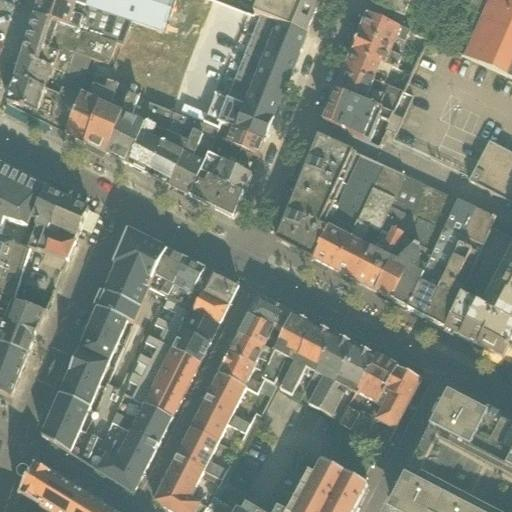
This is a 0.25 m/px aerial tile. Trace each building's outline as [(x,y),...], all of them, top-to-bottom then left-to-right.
[(58,0),(42,0),(36,17),(92,36),(91,36),(119,46),(123,47),(132,23),(58,0)] [(183,14),(186,0),(58,0),(132,23),(153,30),(175,37),(177,30),(178,31),(183,14)] [(307,38),(322,0),(260,0),(254,17),(263,20),(307,38)] [(426,8),(428,0),(405,0),(411,2),(426,8)] [(393,25),(368,15),(361,34),(393,48),(393,49),(402,53),(410,35),(411,34),(392,26),(393,25)] [(29,41),(76,56),(92,62),(111,68),(119,46),(91,36),(92,36),(36,17),(29,41)] [(307,38),(263,20),(229,104),(224,117),(210,111),(204,126),(219,133),(221,127),(265,145),(307,38)] [(393,48),(361,34),(353,52),(381,63),(381,64),(398,71),(402,59),(390,54),(393,49),(393,48)] [(69,76),(76,56),(29,41),(23,59),(54,70),(69,76)] [(377,73),(381,64),(381,63),(353,52),(346,71),(384,87),(384,86),(388,78),(377,73)] [(79,95),(92,62),(76,56),(69,76),(63,90),(79,95)] [(63,90),(69,76),(54,70),(23,59),(17,78),(61,97),(63,90)] [(335,98),(402,124),(414,99),(405,95),(384,86),(384,87),(346,71),(335,98)] [(79,95),(63,90),(61,97),(17,78),(8,105),(22,111),(21,113),(67,136),(83,97),(79,95)] [(91,100),(84,97),(83,97),(67,136),(86,146),(109,84),(100,80),(91,100)] [(119,88),(111,85),(109,84),(86,146),(109,157),(124,115),(111,110),(119,88)] [(171,112),(177,93),(158,86),(151,104),(171,112)] [(141,101),(130,96),(124,115),(109,157),(131,168),(146,123),(145,122),(134,117),(141,101)] [(380,150),(384,141),(387,133),(397,137),(402,124),(335,98),(325,124),(380,150)] [(175,114),(171,112),(151,104),(145,122),(146,123),(168,133),(175,114)] [(151,178),(169,188),(197,123),(175,114),(168,133),(151,178)] [(146,123),(131,168),(151,178),(168,133),(146,123)] [(201,175),(209,156),(217,139),(219,133),(204,126),(197,123),(169,188),(191,199),(201,175)] [(217,139),(259,160),(265,145),(221,127),(219,133),(217,139)] [(314,263),(329,228),(339,207),(361,158),(319,138),(298,191),(277,243),(314,263)] [(461,296),(461,298),(445,331),(505,362),(510,352),(511,352),(511,156),(506,153),(490,144),(479,166),(471,180),(470,184),(511,206),(511,241),(492,231),(476,264),(461,296)] [(245,196),(252,177),(209,156),(201,175),(245,196)] [(351,239),(385,169),(361,158),(339,207),(329,228),(351,239)] [(35,222),(48,191),(30,183),(13,174),(0,166),(0,241),(31,252),(31,251),(38,231),(32,229),(35,222)] [(405,178),(385,169),(351,239),(362,245),(369,230),(379,235),(392,207),(405,178)] [(191,199),(213,210),(235,221),(245,196),(201,175),(191,199)] [(426,188),(405,178),(392,207),(379,235),(372,249),(356,284),(377,295),(402,241),(426,188)] [(459,203),(426,188),(402,241),(417,248),(393,304),(409,312),(441,241),(459,203)] [(65,201),(48,191),(35,222),(32,229),(38,231),(50,235),(52,229),(65,201)] [(50,235),(77,244),(90,213),(65,201),(52,229),(50,235)] [(459,250),(477,211),(459,203),(441,241),(459,250)] [(492,231),(497,220),(477,211),(459,250),(426,321),(445,331),(461,298),(461,296),(476,264),(492,231)] [(351,239),(329,228),(314,263),(335,273),(351,239)] [(50,235),(38,231),(31,251),(46,257),(66,263),(67,264),(68,264),(77,244),(50,235)] [(170,254),(169,253),(168,253),(133,235),(129,233),(115,267),(118,269),(111,285),(99,312),(129,325),(135,328),(147,301),(151,292),(150,292),(150,291),(152,292),(152,291),(170,254)] [(351,239),(335,273),(356,284),(372,249),(362,245),(351,239)] [(31,252),(0,241),(0,301),(46,317),(47,315),(45,315),(14,305),(31,252)] [(402,241),(377,295),(393,304),(417,248),(402,241)] [(409,312),(426,321),(459,250),(441,241),(409,312)] [(170,300),(188,263),(170,254),(152,291),(170,300)] [(177,304),(187,309),(196,292),(206,272),(188,263),(170,300),(177,304)] [(230,309),(240,289),(206,272),(196,292),(230,309)] [(221,326),(230,309),(196,292),(187,309),(193,312),(221,326)] [(56,294),(54,294),(45,315),(47,315),(54,298),(56,294)] [(187,309),(177,304),(169,300),(166,307),(177,313),(171,326),(170,327),(211,347),(221,326),(193,312),(187,309)] [(285,312),(260,300),(250,319),(275,332),(285,312)] [(0,325),(37,338),(40,331),(46,317),(0,301),(0,325)] [(129,325),(99,312),(90,333),(120,346),(129,325)] [(294,318),(285,312),(275,332),(285,337),(294,318)] [(278,351),(275,356),(266,375),(263,381),(283,392),(296,366),(316,329),(294,318),(285,337),(278,351)] [(241,338),(275,356),(278,351),(285,337),(275,332),(250,319),(241,338)] [(161,345),(201,365),(211,347),(170,327),(171,326),(159,320),(156,327),(167,333),(161,345)] [(0,348),(29,358),(30,356),(37,338),(0,325),(0,348)] [(301,403),(336,339),(316,329),(296,366),(283,392),(282,393),(301,403)] [(80,354),(80,355),(110,368),(120,346),(90,333),(81,354),(80,354)] [(266,375),(275,356),(241,338),(231,357),(256,369),(266,375)] [(158,352),(152,363),(152,364),(192,384),(201,365),(161,345),(150,339),(146,346),(158,352)] [(301,403),(321,414),(357,350),(336,339),(301,403)] [(0,348),(0,393),(13,400),(29,358),(0,348)] [(321,414),(334,421),(340,424),(356,397),(377,360),(357,350),(321,414)] [(71,377),(101,389),(110,368),(80,355),(71,376),(71,377)] [(251,380),(256,369),(231,357),(221,376),(248,389),(260,395),(264,387),(251,380)] [(149,370),(143,381),(142,382),(183,402),(192,384),(152,364),(152,363),(141,358),(138,365),(149,370)] [(358,439),(359,437),(376,407),(398,371),(377,360),(356,397),(340,424),(341,425),(340,427),(339,427),(358,439)] [(376,407),(359,437),(376,446),(385,451),(422,383),(398,371),(376,407)] [(143,381),(133,376),(130,385),(139,389),(134,399),(133,401),(146,408),(173,421),(183,402),(142,382),(143,381)] [(221,376),(207,404),(233,418),(248,389),(221,376)] [(71,377),(70,379),(62,398),(91,411),(101,389),(71,377)] [(62,398),(52,420),(82,433),(91,411),(62,398)] [(511,511),(511,430),(450,398),(393,508),(390,511),(511,511)] [(251,427),(233,418),(207,404),(192,432),(219,446),(228,428),(246,437),(247,436),(251,427)] [(113,426),(132,435),(159,449),(170,427),(173,421),(146,408),(137,426),(117,416),(113,426)] [(52,420),(43,440),(71,457),(82,433),(52,420)] [(178,460),(205,474),(223,483),(228,473),(210,464),(219,446),(192,432),(178,460)] [(118,463),(144,476),(159,449),(132,435),(118,462),(118,463)] [(93,438),(82,464),(87,467),(99,441),(93,438)] [(112,447),(103,443),(99,453),(107,457),(112,447)] [(98,474),(134,497),(144,476),(118,463),(118,462),(109,457),(98,474)] [(191,501),(205,474),(178,460),(164,488),(191,501)] [(22,494),(18,495),(19,498),(22,497),(42,510),(42,511),(43,511),(77,511),(87,498),(75,491),(72,489),(62,483),(56,478),(53,478),(56,474),(53,472),(51,476),(38,468),(37,464),(34,465),(35,469),(25,487),(22,494)] [(357,511),(369,489),(323,465),(318,474),(312,470),(289,511),(279,511),(254,511),(248,508),(245,511),(357,511)] [(155,504),(167,511),(207,511),(208,511),(191,501),(164,488),(155,504)] [(109,511),(87,498),(77,511),(109,511)]
